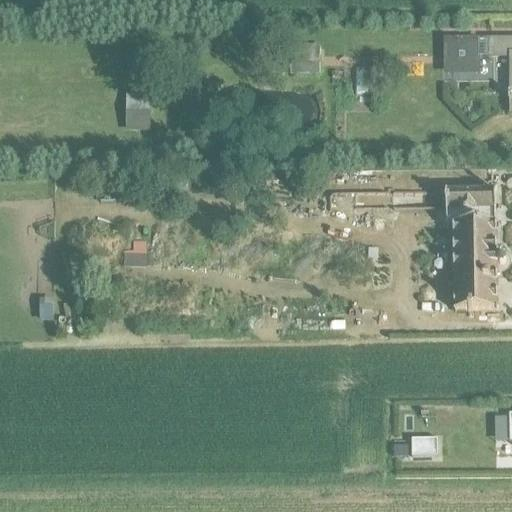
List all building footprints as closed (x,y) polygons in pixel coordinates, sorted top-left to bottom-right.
[(511,40),(444,41),(444,77),(481,77),(481,60),(509,59),(509,115),(511,115),(511,40)] [(320,47),(291,47),(291,77),(321,77),(320,47)] [(370,69),(354,69),(354,96),(370,96),(370,69)] [(127,96),(126,134),(151,134),(151,96),(127,96)] [(495,194),(446,194),(447,229),(453,229),(454,314),(498,313),(497,267),(499,267),(500,268),(501,268),(502,268),(503,268),(504,268),(506,267),(506,266),(507,265),(507,264),(507,263),(506,261),(505,260),(504,259),(503,259),(502,259),(500,259),(499,261),(497,261),(497,195),(498,194),(497,192),(495,194)] [(126,239),(125,262),(146,264),(148,240),(126,239)] [(53,299),(40,299),(40,321),(53,321),(53,299)] [(496,414),(496,438),(508,438),(508,414),(496,414)] [(438,441),(412,441),(412,444),(412,459),(438,459),(438,441)] [(395,442),(394,457),(406,457),(407,442),(395,442)]
